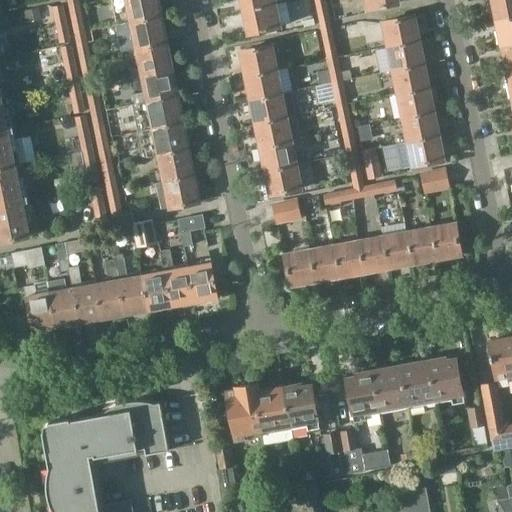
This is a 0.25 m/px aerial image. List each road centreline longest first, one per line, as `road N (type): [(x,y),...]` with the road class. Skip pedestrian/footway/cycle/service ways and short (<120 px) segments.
road 1 (residential): [(262,334),(193,0)]
road 2 (residential): [(507,291),(447,0)]
road 3 (residential): [(0,395),(122,360),(262,334)]
road 4 (residential): [(262,334),(507,291)]
